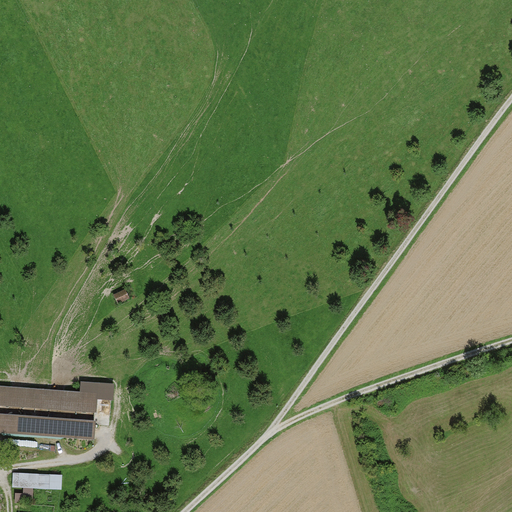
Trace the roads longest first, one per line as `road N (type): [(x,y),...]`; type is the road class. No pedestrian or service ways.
road 1 (track): [(511,98),(257,439)]
road 2 (track): [(257,439),(287,419),(511,342)]
